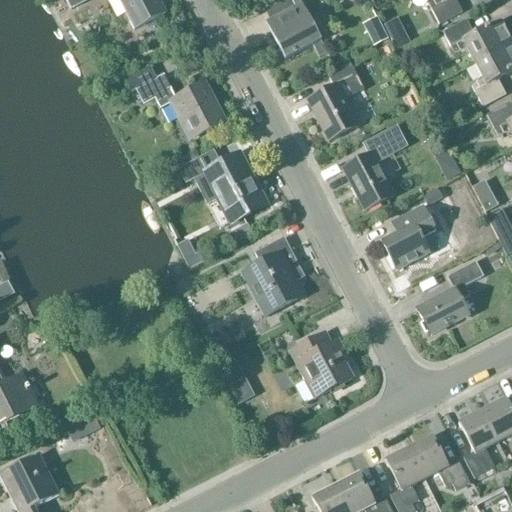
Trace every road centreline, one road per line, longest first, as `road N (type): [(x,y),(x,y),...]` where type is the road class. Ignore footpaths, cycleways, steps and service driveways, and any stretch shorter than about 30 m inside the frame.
road 1 (unclassified): [(413,402),(204,0)]
road 2 (unclassified): [(248,488),(413,402)]
